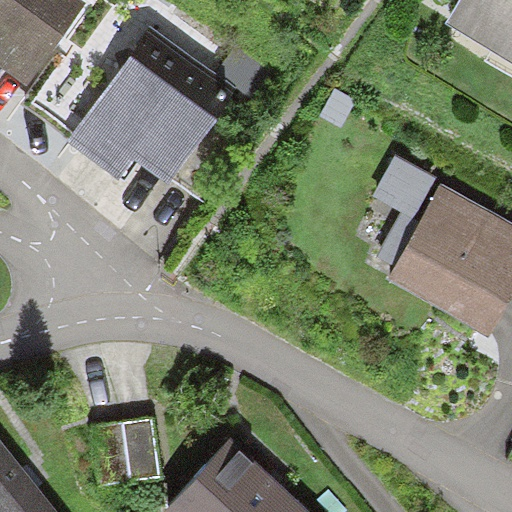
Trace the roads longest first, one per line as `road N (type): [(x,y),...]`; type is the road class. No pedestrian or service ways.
road 1 (residential): [(110,305),(151,302),(248,343),(440,454)]
road 2 (residential): [(110,305),(97,246),(0,167)]
road 3 (residential): [(0,241),(110,305)]
